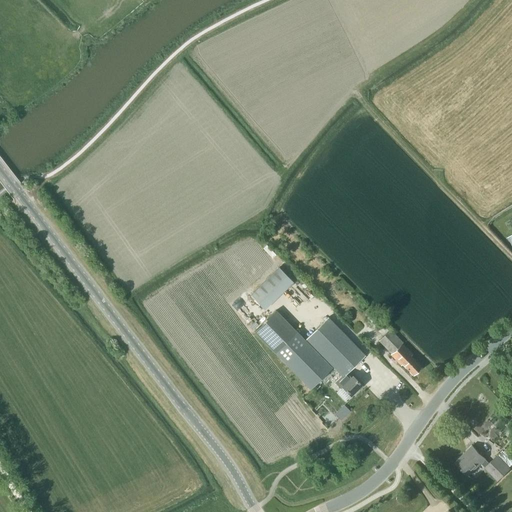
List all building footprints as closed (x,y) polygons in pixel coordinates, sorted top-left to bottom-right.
[(279,261),(251,291),(266,305),(295,275),(279,261)] [(340,388),(342,386),(351,396),(361,385),(352,376),(349,379),(345,375),(365,355),(328,317),(306,339),(341,376),(335,382),(340,388)] [(413,375),(421,367),(410,356),(412,354),(401,343),(402,342),(390,330),(379,341),(391,353),(390,354),(401,365),(402,364),(413,375)] [(310,389),(331,368),(296,332),(275,353),(310,389)] [(498,480),(510,469),(497,456),(489,463),(485,458),(472,445),(455,462),(468,475),(481,463),(485,467),(498,480)]
